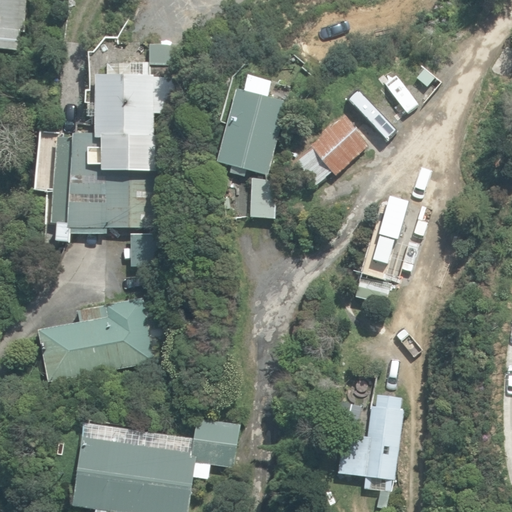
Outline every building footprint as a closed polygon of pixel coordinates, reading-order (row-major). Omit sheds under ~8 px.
[(0,0),(0,48),(19,49),(21,31),(24,31),(26,0),(0,0)] [(154,77),(154,75),(133,75),(133,63),(108,63),(108,75),(97,75),(97,134),(75,134),(68,228),(155,228),(155,113),(175,113),(175,77),(154,77)] [(268,96),(272,82),(249,76),(246,91),(237,89),(218,163),(227,165),(225,172),(244,177),(246,170),(268,176),(287,101),(268,96)] [(296,164),(315,186),(332,171),(337,176),(370,147),(348,114),(312,145),(314,148),(296,164)] [(277,180),(253,179),(251,216),(275,217),(277,180)] [(388,280),(364,274),(358,300),(382,306),(388,280)] [(39,330),(49,383),(151,363),(153,371),(175,367),(161,297),(144,301),(143,299),(79,312),(81,322),(39,330)] [(395,493),(406,410),(401,409),(403,396),(375,393),(369,436),(344,432),(338,474),(366,477),(365,489),(395,493)] [(189,511),(194,477),(211,480),(213,464),(233,467),(239,422),(196,415),(192,452),(85,434),(75,505),(96,508),(95,511),(189,511)]
